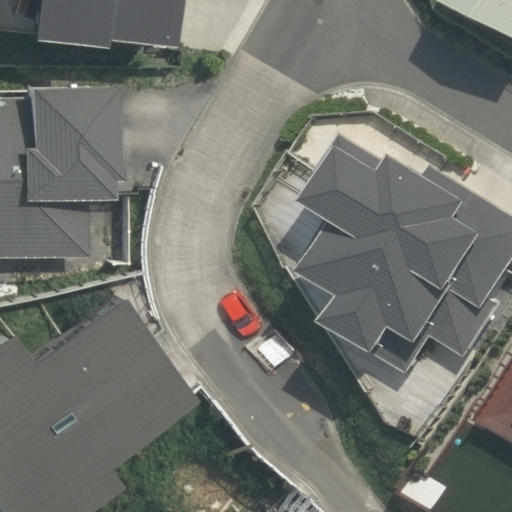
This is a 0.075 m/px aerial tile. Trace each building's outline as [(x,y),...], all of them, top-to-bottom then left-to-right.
[(10,0),(6,28),(84,38),(84,30),(154,38),(157,0),(10,0)] [(511,0),(455,0),(511,30),(511,0)] [(0,251),(77,252),(77,192),(99,192),(100,173),(108,173),(110,82),(16,82),(16,94),(0,93),(0,251)] [(495,302),(511,274),(511,213),(437,167),(433,174),(402,157),(397,166),(347,136),(323,175),(328,178),(315,201),(344,221),(314,272),(354,296),(335,324),(413,373),(435,334),(474,357),(504,307),(495,302)] [(0,511),(30,511),(91,472),(79,454),(176,392),(112,294),(14,357),(0,333),(0,511)]
